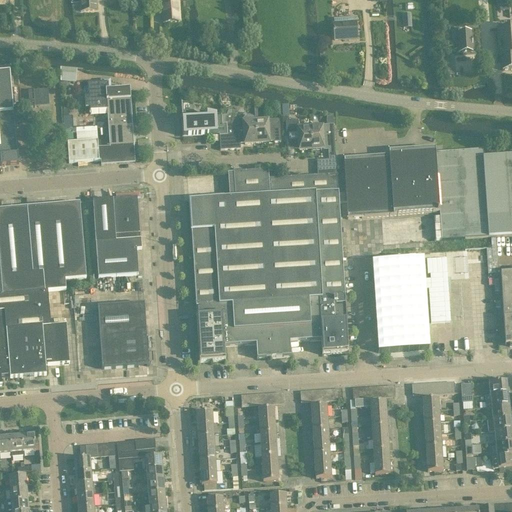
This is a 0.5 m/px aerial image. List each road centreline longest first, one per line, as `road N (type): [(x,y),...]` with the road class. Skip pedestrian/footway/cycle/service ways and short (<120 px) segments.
road 1 (tertiary): [(155,59),(511,112)]
road 2 (tertiary): [(176,391),(160,176)]
road 3 (residential): [(298,511),(511,493)]
road 4 (residential): [(176,391),(366,378)]
road 5 (unclassified): [(0,190),(160,176)]
road 6 (tertiary): [(0,43),(155,59)]
road 7 (unclassified): [(159,159),(312,165)]
road 8 (residential): [(366,378),(511,368)]
road 9 (residential): [(51,400),(176,391)]
road 10 (tertiary): [(186,511),(176,391)]
